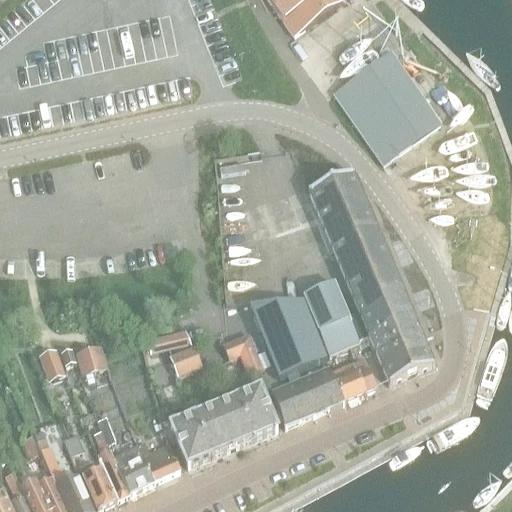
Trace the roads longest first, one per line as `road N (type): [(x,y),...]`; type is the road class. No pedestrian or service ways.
road 1 (tertiary): [(176,511),(448,382),(457,348),(452,302),(392,200),(320,126)]
road 2 (tertiary): [(0,157),(256,109)]
road 3 (residential): [(320,126),(253,0)]
